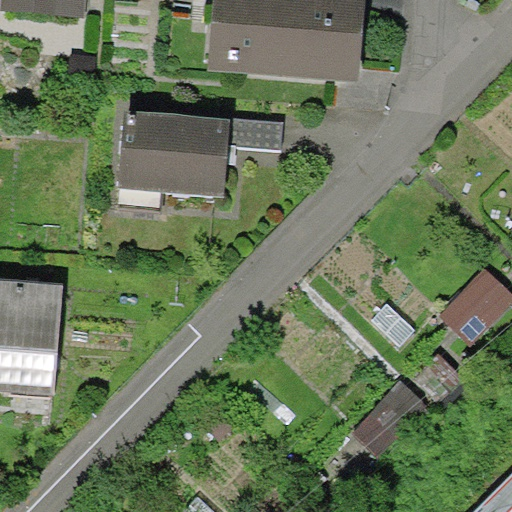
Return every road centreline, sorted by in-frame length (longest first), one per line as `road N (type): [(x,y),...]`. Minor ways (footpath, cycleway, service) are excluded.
road 1 (residential): [(39,511),(421,97)]
road 2 (residential): [(421,97),(511,6)]
